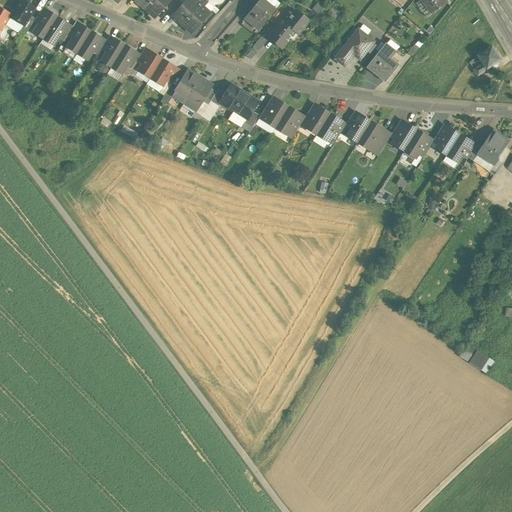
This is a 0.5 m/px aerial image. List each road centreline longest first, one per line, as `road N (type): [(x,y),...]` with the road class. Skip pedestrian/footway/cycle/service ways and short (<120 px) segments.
road 1 (track): [(288,511),(0,127)]
road 2 (residential): [(511,113),(303,85),(197,51)]
road 3 (residential): [(197,51),(69,0)]
road 4 (track): [(511,422),(415,511)]
